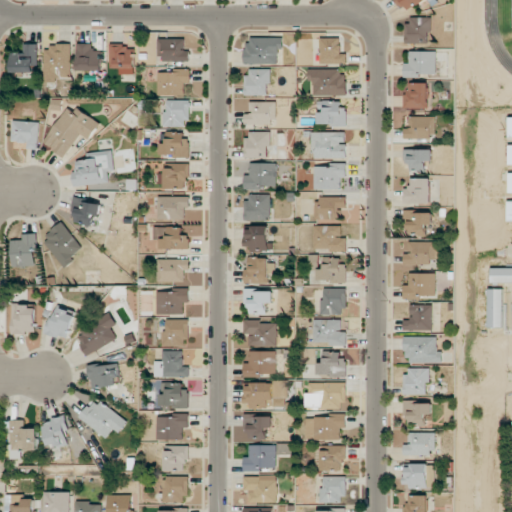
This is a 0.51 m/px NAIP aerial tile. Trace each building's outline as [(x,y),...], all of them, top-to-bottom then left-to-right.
[(396,0),(404,12),(424,0),(396,0)] [(407,43),(430,43),(430,17),(407,17),(407,43)] [(278,63),(278,49),(283,50),(283,38),(247,37),(247,63),(278,63)] [(186,38),(158,39),(159,61),(190,60),(190,51),(186,51),(186,38)] [(320,38),(321,64),(343,63),(343,38),(320,38)] [(12,73),(37,72),(36,43),(24,43),(24,52),(12,53),(12,73)] [(78,43),(78,71),(101,70),(101,50),(92,50),(92,43),(78,43)] [(135,74),(134,44),(110,45),(110,68),(120,68),(120,74),(135,74)] [(45,45),(45,80),(72,79),(71,45),(45,45)] [(436,50),(409,51),(410,62),(404,62),(405,76),(437,75),(436,50)] [(270,68),(246,68),(246,95),(270,95),(270,68)] [(345,95),(345,69),(309,69),(309,80),(314,80),(314,95),(345,95)] [(191,82),(191,70),(158,71),(158,95),(185,94),(185,83),(191,82)] [(406,108),(429,108),(429,82),(406,83),(406,108)] [(168,100),(167,112),(164,112),(164,126),(185,126),(185,120),(190,120),(191,100),(168,100)] [(249,114),(245,114),(245,123),(274,124),(275,102),(250,101),(249,114)] [(318,101),(319,125),(347,125),(347,108),(341,108),(341,101),(318,101)] [(90,140),(100,122),(77,108),(74,112),(67,107),(44,144),(65,157),(79,134),(90,140)] [(434,138),(435,116),(410,116),(409,128),(404,128),(404,138),(434,138)] [(38,149),(40,122),(13,120),(12,141),(28,142),(27,148),(38,149)] [(272,132),(246,132),(246,157),(272,157),(272,132)] [(346,132),(313,132),(313,158),(346,157),(346,132)] [(188,156),(188,133),(162,133),(161,156),(188,156)] [(411,171),(426,171),(426,161),(432,161),(433,150),(405,149),(404,162),(411,162),(411,171)] [(76,185),(110,182),(109,171),(115,171),(113,150),(97,151),(97,158),(74,160),(76,185)] [(188,163),(166,163),(166,174),(160,174),(160,187),(188,187),(188,163)] [(277,163),(250,163),(251,175),(245,175),(245,187),(277,187),(277,163)] [(347,163),(331,163),(331,167),(315,166),(315,189),(340,189),(340,178),(347,179),(347,163)] [(431,203),(432,178),(411,178),(411,187),(404,187),(404,203),(431,203)] [(246,219),(271,220),(271,194),(246,194),(246,219)] [(190,197),(158,196),(158,219),(185,219),(185,207),(189,207),(190,197)] [(340,220),(340,207),(347,207),(347,197),(317,196),(316,219),(340,220)] [(72,212),(77,212),(76,223),(98,225),(100,202),(73,199),(72,212)] [(433,211),(406,210),(406,235),(426,236),(426,224),(433,224),(433,211)] [(44,237),(62,268),(75,261),(72,256),(81,250),(66,224),(44,237)] [(342,226),(315,225),(314,249),(347,250),(347,238),(342,238),(342,226)] [(190,248),(189,235),(183,235),(183,226),(154,227),(155,240),(161,240),(161,249),(190,248)] [(270,228),(245,226),(244,250),(269,252),(270,228)] [(13,267),(35,265),(35,254),(38,254),(37,233),(23,234),(23,239),(11,240),(13,267)] [(439,263),(438,241),(410,242),(410,253),(405,253),(405,263),(439,263)] [(345,281),(345,257),(317,256),(317,281),(345,281)] [(246,283),(268,283),(268,272),(271,272),(272,257),(247,257),(246,283)] [(190,271),(190,259),(158,259),(158,282),(185,281),(185,271),(190,271)] [(511,282),(511,267),(491,268),(491,282),(511,282)] [(436,273),(410,273),(410,285),(404,285),(404,297),(436,297),(436,273)] [(158,314),(184,314),(184,303),(189,303),(190,288),(175,288),(175,292),(158,291),(158,314)] [(322,314),(347,313),(347,288),(322,288),(322,314)] [(246,313),(266,313),(266,302),(274,302),(273,289),(245,290),(246,313)] [(487,327),(503,327),(504,289),(488,289),(487,327)] [(433,305),(411,304),(411,320),(404,320),(404,330),(432,331),(433,305)] [(37,305),(13,305),(12,333),(37,334),(37,305)] [(53,320),(50,319),(45,332),(67,340),(77,313),(59,306),(53,320)] [(117,340),(111,328),(117,325),(111,313),(76,329),(88,354),(117,340)] [(188,319),(165,319),(164,345),(188,346),(188,319)] [(314,320),(314,344),(347,343),(347,331),(342,331),(342,319),(314,320)] [(250,345),(277,346),(278,321),(245,321),(244,333),(250,333),(250,345)] [(443,363),(443,350),(437,350),(438,337),(406,336),(406,362),(443,363)] [(184,351),(163,350),(163,361),(155,361),(155,376),(190,377),(190,366),(183,366),(184,351)] [(276,351),(249,351),(250,363),(244,363),(245,377),(259,377),(259,374),(277,374),(276,351)] [(345,352),(319,352),(319,376),(345,375),(345,352)] [(117,363),(89,366),(92,388),(119,385),(117,363)] [(428,368),(405,368),(405,394),(429,394),(428,368)] [(244,382),(244,407),(288,406),(287,381),(244,382)] [(308,382),(307,407),(346,408),(347,383),(308,382)] [(187,407),(188,383),(161,383),(161,407),(187,407)] [(128,422),(95,396),(79,416),(107,438),(114,429),(119,433),(128,422)] [(404,402),(404,420),(418,419),(419,425),(426,425),(426,414),(433,414),(432,401),(404,402)] [(187,439),(186,430),(189,430),(189,415),(157,415),(158,440),(187,439)] [(246,438),(267,439),(267,427),(272,427),(272,415),(246,415),(246,438)] [(347,416),(307,415),(307,439),(342,439),(342,428),(346,428),(347,416)] [(48,447),(68,444),(66,431),(69,430),(67,417),(44,421),(48,447)] [(38,428),(26,428),(25,420),(11,420),(12,459),(23,458),(23,450),(39,450),(38,428)] [(435,432),(408,432),(409,445),(404,445),(404,455),(436,454),(435,432)] [(278,454),(293,454),(292,443),(277,443),(278,454)] [(188,471),(188,445),(165,445),(165,470),(188,471)] [(277,445),(249,445),(249,456),(244,456),(244,469),(276,470),(277,445)] [(346,445),(330,445),(330,450),(322,451),(322,471),(343,470),(343,458),(347,458),(346,445)] [(403,464),(404,487),(429,487),(428,463),(403,464)] [(245,476),(245,491),(249,491),(250,503),(277,502),(277,475),(245,476)] [(163,500),(189,500),(190,477),(164,476),(163,500)] [(346,476),(322,476),(322,502),(345,503),(346,476)] [(69,511),(70,492),(44,491),(43,511),(69,511)] [(36,511),(36,499),(22,499),(21,494),(11,495),(11,511),(36,511)] [(132,511),(132,495),(108,495),(108,511),(132,511)] [(427,511),(428,495),(409,495),(409,505),(404,505),(403,511),(427,511)] [(101,511),(102,505),(90,505),(91,501),(76,500),(75,511),(101,511)]
